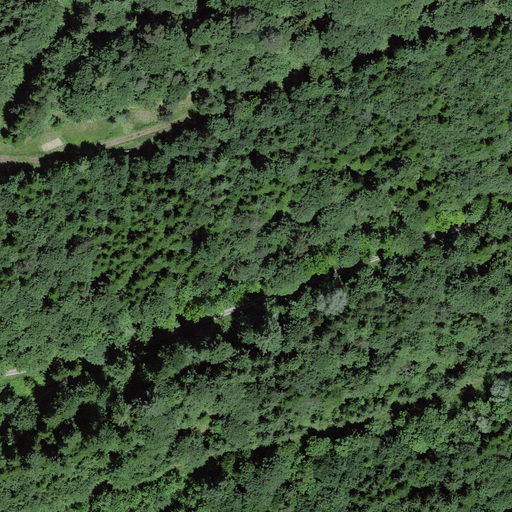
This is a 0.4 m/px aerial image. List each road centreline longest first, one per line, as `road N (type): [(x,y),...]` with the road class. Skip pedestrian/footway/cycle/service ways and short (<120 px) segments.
road 1 (track): [(511,210),(135,346),(0,427)]
road 2 (track): [(0,163),(59,161),(511,11)]
road 3 (track): [(47,511),(120,485),(394,414),(511,370)]
road 4 (track): [(0,132),(61,39),(56,0)]
road 5 (track): [(0,376),(135,346)]
